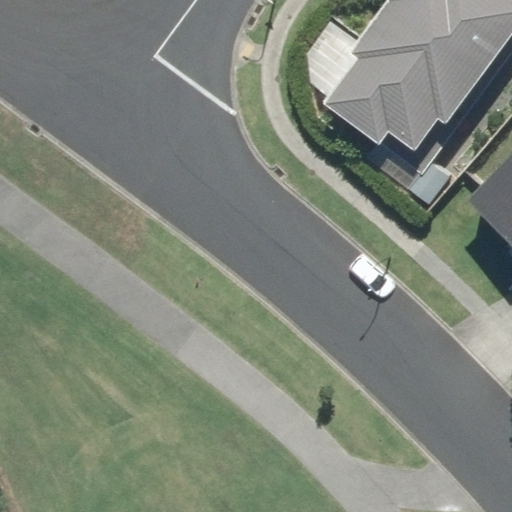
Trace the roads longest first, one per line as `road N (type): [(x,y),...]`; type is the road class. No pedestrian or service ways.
road 1 (residential): [(116,100),(407,336),(511,450)]
road 2 (residential): [(0,14),(116,100)]
road 3 (residential): [(193,0),(116,100)]
